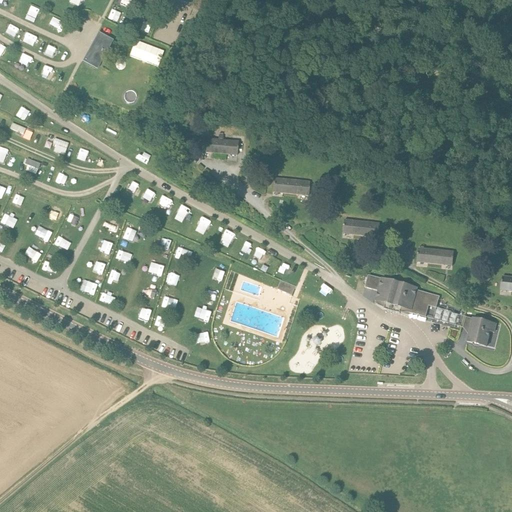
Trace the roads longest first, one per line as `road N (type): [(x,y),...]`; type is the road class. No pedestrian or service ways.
road 1 (tertiary): [(0,290),(190,377),(511,403)]
road 2 (track): [(151,379),(0,501)]
